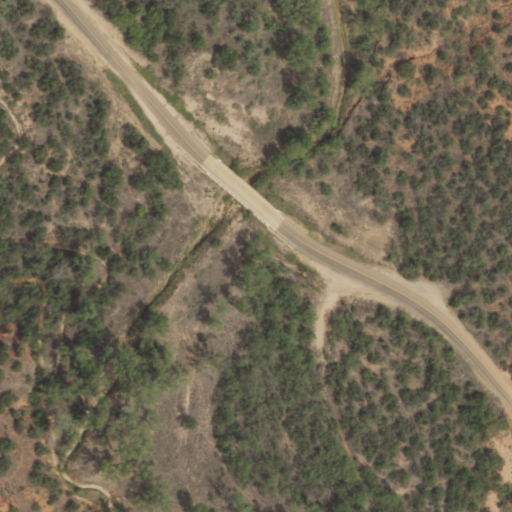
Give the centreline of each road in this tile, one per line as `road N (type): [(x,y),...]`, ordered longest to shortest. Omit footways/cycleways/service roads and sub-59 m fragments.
road 1 (tertiary): [(268,212),(304,242),(416,303),(511,399)]
road 2 (tertiary): [(65,0),(202,151)]
